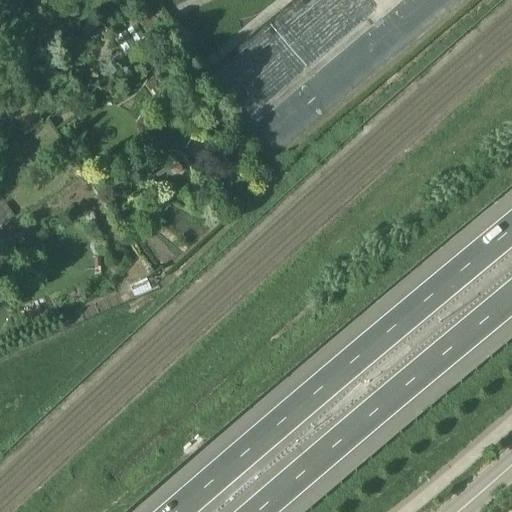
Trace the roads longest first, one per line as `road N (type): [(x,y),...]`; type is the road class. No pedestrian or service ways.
road 1 (motorway): [(511,229),(182,511)]
road 2 (motorway): [(259,511),(511,299)]
